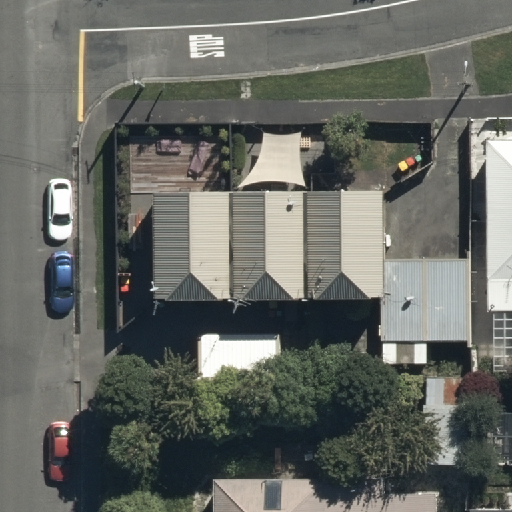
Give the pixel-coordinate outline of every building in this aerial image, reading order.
[(511,130),(487,130),(488,305),(511,304),(511,130)] [(382,178),(152,178),(152,282),(376,282),(376,334),(392,334),(392,361),(429,361),(429,333),(471,333),(471,252),(382,252),(382,178)] [(280,326),(200,326),(200,371),(280,370),(280,326)] [(429,372),(429,398),(422,398),(421,458),(470,459),(471,373),(429,372)] [(386,469),(216,468),(215,511),(434,511),(434,489),(385,489),(386,469)] [(511,511),(511,494),(469,494),(469,511),(511,511)]
